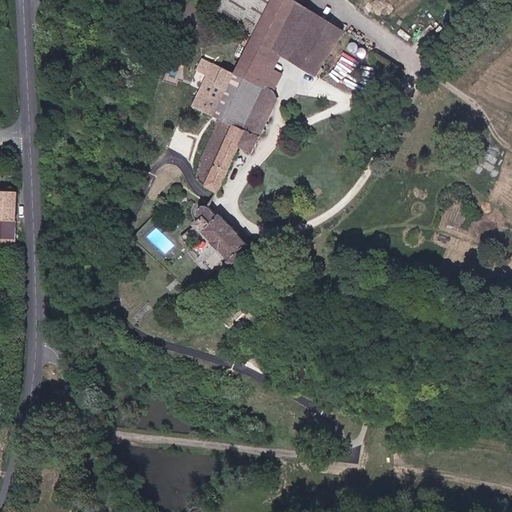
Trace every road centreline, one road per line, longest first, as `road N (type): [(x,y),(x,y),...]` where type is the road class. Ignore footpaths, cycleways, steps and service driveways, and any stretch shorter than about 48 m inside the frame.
road 1 (residential): [(505,0),(435,59),(414,61),(334,0)]
road 2 (secondary): [(44,336),(36,147)]
road 3 (unclassified): [(44,336),(61,359),(109,511)]
road 4 (secondary): [(0,511),(44,336)]
road 5 (secondary): [(36,147),(30,0)]
